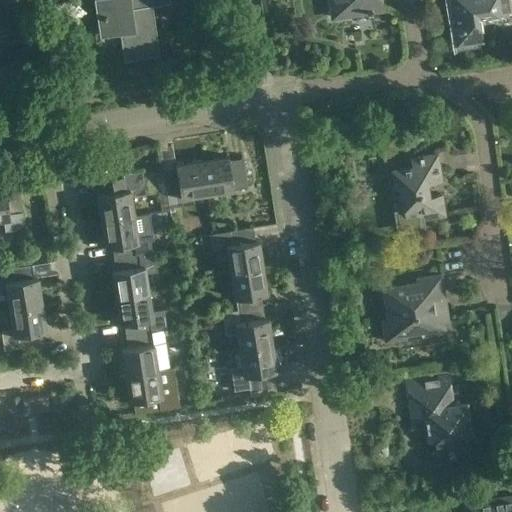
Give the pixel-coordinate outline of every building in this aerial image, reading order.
[(169,0),(102,0),(96,1),(101,40),(121,37),(124,62),(160,57),(153,8),(171,5),(169,0)] [(330,0),(333,20),(382,12),(379,0),(330,0)] [(511,6),(511,0),(451,0),(459,46),(482,43),(479,19),(511,14),(511,6)] [(230,158),(202,162),(207,195),(235,191),(234,190),(247,188),(243,159),(230,161),(230,158)] [(394,173),(396,191),(403,190),(406,213),(397,214),(400,230),(421,227),(420,222),(445,218),(442,199),(430,200),(428,185),(442,183),(438,158),(413,162),(414,170),(394,173)] [(164,172),(169,207),(194,203),(193,197),(207,195),(202,162),(178,165),(176,165),(177,170),(164,172)] [(147,195),(147,193),(144,172),(125,174),(125,177),(101,181),(102,195),(98,195),(102,222),(135,217),(132,197),(147,195)] [(6,187),(0,187),(0,220),(5,220),(7,232),(26,229),(20,188),(6,189),(6,187)] [(135,217),(102,222),(106,249),(112,248),(114,260),(154,253),(152,241),(155,241),(151,214),(135,217)] [(228,247),(231,273),(265,269),(261,241),(256,242),(253,228),(204,236),(206,246),(211,246),(212,250),(228,247)] [(154,253),(114,260),(116,272),(113,272),(117,299),(149,295),(146,274),(158,272),(155,253),(154,253)] [(7,284),(5,284),(9,312),(41,307),(37,279),(33,280),(31,268),(5,272),(7,284)] [(235,298),(237,311),(263,307),(261,294),(268,294),(265,269),(231,273),(235,298)] [(417,281),(417,285),(383,290),(388,321),(383,322),(387,344),(408,341),(407,337),(451,330),(442,277),(417,281)] [(125,324),(127,337),(149,334),(164,331),(167,331),(164,309),(152,311),(149,295),(117,299),(121,325),(125,324)] [(45,332),(41,307),(9,312),(12,330),(2,331),(6,351),(45,345),(43,333),(45,332)] [(238,334),(240,350),(273,345),(269,318),(265,319),(263,307),(237,311),(222,313),(225,336),(238,334)] [(122,350),(126,375),(169,368),(164,331),(149,334),(127,337),(129,349),(122,350)] [(276,371),(273,345),(240,350),(243,365),(231,367),(235,391),(251,389),(252,397),(277,392),(274,372),(276,371)] [(169,368),(126,375),(119,376),(121,389),(128,388),(130,402),(135,402),(137,415),(180,408),(174,367),(169,368)] [(426,420),(429,442),(436,441),(438,457),(467,453),(465,436),(472,435),(468,406),(453,408),(448,377),(407,383),(413,422),(426,420)] [(48,396),(23,400),(26,414),(27,414),(50,410),(48,396)] [(511,511),(511,499),(467,506),(468,511),(511,511)]
